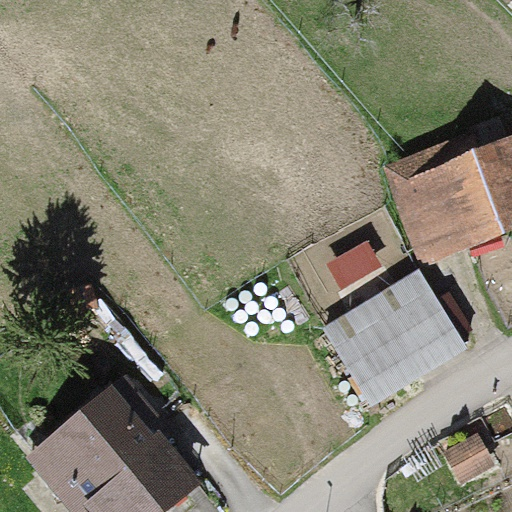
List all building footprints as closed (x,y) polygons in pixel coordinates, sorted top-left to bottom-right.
[(461,135),(503,240),(511,236),(511,140),(509,142),(501,120),(461,135)] [(382,166),(424,271),(503,240),(461,135),(382,166)] [(382,271),(367,245),(328,268),(342,293),(382,271)] [(469,355),(420,273),(323,331),(372,412),(469,355)] [(176,511),(202,490),(161,442),(171,434),(123,379),(25,463),(67,511),(176,511)] [(495,468),(479,437),(445,456),(461,486),(495,468)]
